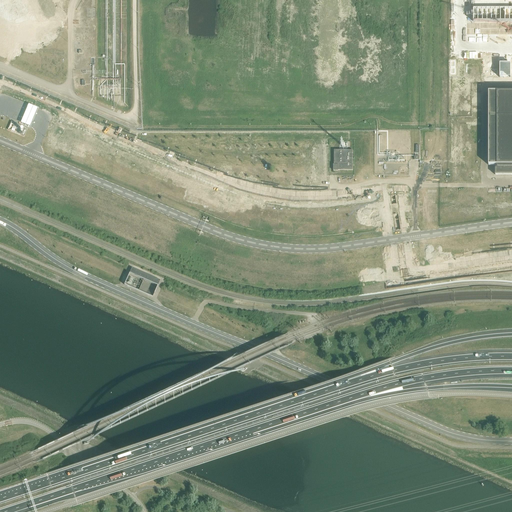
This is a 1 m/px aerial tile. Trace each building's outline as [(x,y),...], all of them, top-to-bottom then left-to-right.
[(511,1),(473,1),(473,23),(511,22),(511,1)] [(511,62),(501,63),(501,77),(511,77),(511,62)] [(124,76),(103,77),(102,84),(98,86),(98,97),(103,99),(125,105),(124,76)] [(511,91),(489,92),(488,165),(497,165),(497,168),(495,168),(495,175),(511,174),(511,91)] [(38,109),(28,104),(21,121),(31,125),(38,109)] [(11,121),(8,130),(23,135),(26,125),(21,123),(21,124),(11,121)] [(333,171),(338,171),(338,170),(353,171),(353,150),(334,150),(334,165),(333,165),(333,171)] [(131,268),(129,274),(157,286),(160,280),(131,268)]
